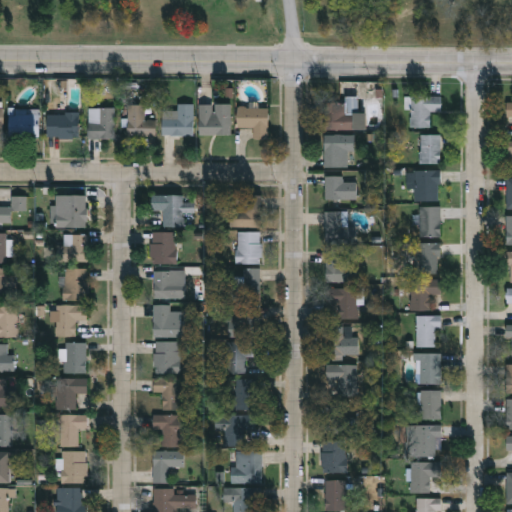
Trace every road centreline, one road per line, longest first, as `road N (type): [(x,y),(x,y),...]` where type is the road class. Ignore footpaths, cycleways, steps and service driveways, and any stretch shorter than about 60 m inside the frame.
road 1 (tertiary): [(0,61),(511,63)]
road 2 (residential): [(297,61),(296,511)]
road 3 (residential): [(475,63),(476,511)]
road 4 (residential): [(122,171),(122,511)]
road 5 (residential): [(0,171),(296,172)]
